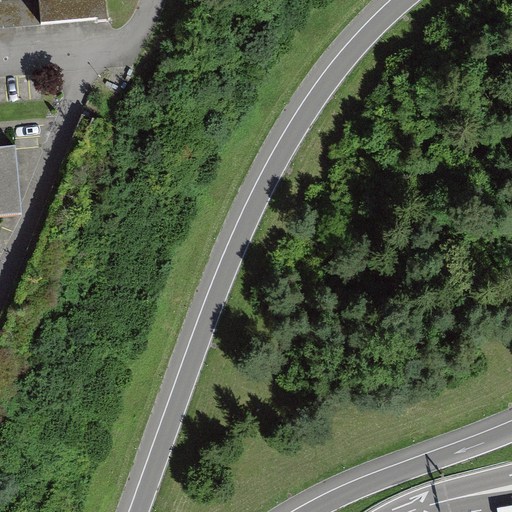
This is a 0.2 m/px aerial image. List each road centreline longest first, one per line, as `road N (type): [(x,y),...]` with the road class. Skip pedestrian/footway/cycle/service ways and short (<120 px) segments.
road 1 (motorway): [(408,0),(318,97),(281,162),(235,258),(138,511)]
road 2 (motorway): [(511,426),(302,511)]
